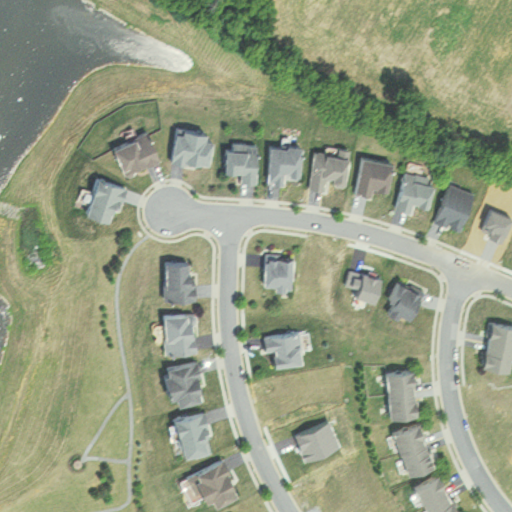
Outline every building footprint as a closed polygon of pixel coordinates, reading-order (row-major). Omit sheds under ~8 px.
[(205,163),(209,131),(170,126),(165,158),(205,163)] [(107,144),(120,173),(154,158),(141,129),(107,144)] [(221,143),(221,170),(239,170),(239,180),(254,180),(254,143),(221,143)] [(298,179),(299,143),(265,143),(264,178),(298,179)] [(307,187),(323,188),(324,180),(342,182),(346,153),(311,150),(307,187)] [(391,161),(358,154),(351,190),(366,193),(368,185),(385,189),(391,161)] [(424,205),(432,176),(402,168),(392,206),(409,210),(411,202),(424,205)] [(80,212),(111,220),(120,183),(89,176),(80,212)] [(457,228),(472,191),(445,180),(431,218),(457,228)] [(291,255),(261,255),(261,288),(291,288),(291,255)] [(161,260),(161,299),(192,299),(192,260),(161,260)] [(416,283),(390,282),(389,315),(415,316),(416,283)] [(159,312),(160,352),(195,351),(194,312),(159,312)] [(478,364),(508,369),(511,341),(511,323),(484,319),(478,364)] [(262,351),(269,351),(269,365),(300,364),(299,334),(262,335),(262,351)] [(199,399),(193,360),(160,365),(165,403),(199,399)] [(386,415),(415,412),(411,367),(381,369),(386,415)] [(177,456),(209,450),(202,410),(169,416),(177,456)] [(403,473),(431,463),(416,420),(388,429),(403,473)] [(233,491),(218,457),(186,471),(201,505),(233,491)] [(409,484),(423,511),(454,511),(433,471),(409,484)]
